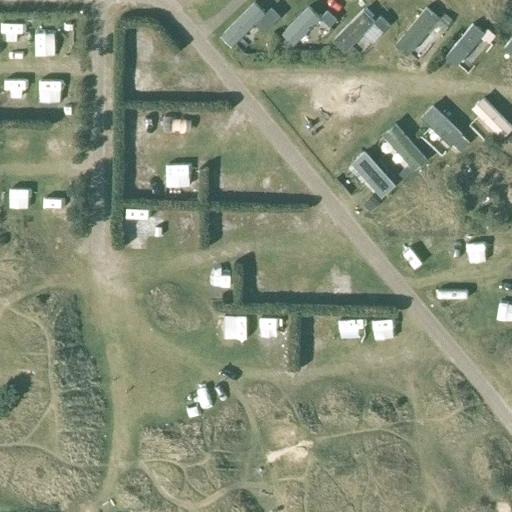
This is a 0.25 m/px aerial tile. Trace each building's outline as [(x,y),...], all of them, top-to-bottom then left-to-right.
[(255,0),(253,0),(219,33),(230,44),(255,20),(264,30),(279,16),(268,5),(264,9),(255,0)] [(438,15),(425,4),(393,40),(407,52),(438,15)] [(373,19),(360,7),(331,37),(344,50),(372,21),(383,31),(388,26),(377,15),(373,19)] [(283,33),(291,42),(316,17),(327,29),(334,22),(322,10),(316,16),(308,8),(283,33)] [(445,55),(456,64),(480,36),(488,43),(494,35),(486,28),(484,31),(473,22),(445,55)] [(511,128),(482,95),(472,105),(501,137),(504,134),(511,142),(511,141),(511,128)] [(432,102),(420,114),(450,143),(452,142),(460,150),(470,140),(461,131),(432,102)] [(394,120),(381,131),(413,168),(426,157),(394,120)] [(362,149),(352,159),(382,189),(392,179),(362,149)] [(169,160),(168,182),(192,183),(193,160),(169,160)] [(329,295),(338,296),(342,269),(333,268),(329,295)]
